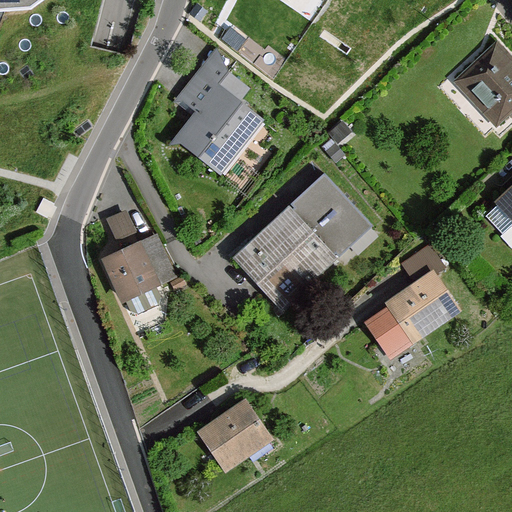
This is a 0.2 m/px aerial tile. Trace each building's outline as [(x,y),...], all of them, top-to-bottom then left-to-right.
[(0,0),(0,10),(31,8),(42,0),(0,0)] [(511,54),(501,42),(458,80),(500,128),(511,117),(511,54)] [(243,68),(221,51),(183,99),(198,111),(174,141),(223,180),(270,122),(243,101),(254,88),(238,75),(243,68)] [(511,190),(499,203),(511,218),(511,190)] [(292,204),(235,258),(284,311),(342,257),(292,204)] [(179,279),(161,235),(143,243),(129,210),(105,220),(119,253),(102,259),(128,321),(168,304),(161,286),(179,279)] [(435,272),(365,323),(394,362),(466,311),(435,272)] [(251,398),(202,429),(229,472),(278,441),(251,398)]
